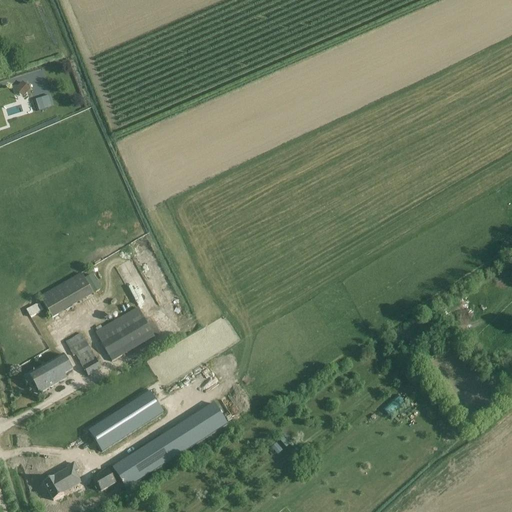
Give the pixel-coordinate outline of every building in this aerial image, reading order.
[(31,89),(22,82),(15,91),(24,98),(31,89)] [(144,277),(161,270),(152,249),(135,256),(144,277)] [(46,293),(40,298),(53,320),(59,316),(46,293)] [(43,311),(39,304),(27,311),(31,318),(43,311)] [(138,308),(102,329),(100,326),(94,330),(112,362),(154,338),(138,308)] [(88,378),(102,370),(81,334),(65,343),(73,357),(76,356),(88,378)] [(63,355),(29,375),(40,394),(67,379),(65,376),(73,372),(63,355)] [(105,422),(89,432),(92,437),(93,439),(102,453),(114,445),(163,414),(150,393),(105,422)] [(384,408),(390,415),(405,402),(399,395),(384,408)] [(113,469),(112,469),(120,482),(125,490),(193,446),(180,426),(122,463),(116,467),(114,468),(113,469)] [(68,470),(43,484),(44,484),(53,501),(63,496),(64,495),(61,490),(75,482),(71,474),(77,471),(74,464),(67,468),(68,470)] [(108,471),(93,480),(101,493),(116,484),(108,471)]
